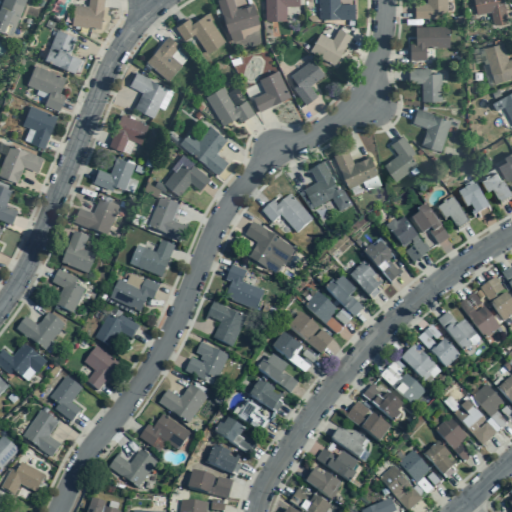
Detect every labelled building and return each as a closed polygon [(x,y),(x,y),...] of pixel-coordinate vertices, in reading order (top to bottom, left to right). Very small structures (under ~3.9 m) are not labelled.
[(0,31),(11,36),(24,0),(2,0),(0,5),(0,31)] [(103,0),(87,0),(87,6),(73,4),(71,25),(99,28),(102,9),(103,0)] [(216,0),(230,43),(242,39),(239,30),(259,24),(252,4),(236,9),(232,0),(216,0)] [(264,0),(265,20),(286,20),(285,6),(299,6),(298,0),(264,0)] [(317,0),(318,19),(354,19),(354,3),(339,4),(338,0),(317,0)] [(446,11),(446,0),(426,0),(426,3),(414,3),(414,18),(439,18),(439,12),(446,11)] [(502,0),(473,0),(476,15),(489,12),(493,25),(507,22),(502,0)] [(174,27),(183,40),(190,36),(203,56),(224,41),(205,13),(192,23),(188,18),(174,27)] [(409,59),(425,59),(425,48),(449,47),(448,26),(415,27),(415,43),(409,44),(409,59)] [(351,36),(338,28),(331,39),(319,33),(309,51),(334,65),(351,36)] [(74,72),(80,58),(67,53),(74,37),(56,29),(43,60),(74,72)] [(145,62),(167,81),(181,65),(170,56),(179,45),(168,35),(145,62)] [(493,84),(510,79),(509,75),(511,74),(511,58),(507,60),(502,43),(483,48),(493,84)] [(317,96),(309,86),(323,75),(311,59),(289,75),(296,84),(292,88),(305,105),(317,96)] [(48,94),(43,105),(58,111),(64,95),(58,93),(65,77),(34,65),(26,85),(48,94)] [(408,83),(421,83),(421,101),(441,100),(440,73),(429,73),(429,68),(408,69),(408,83)] [(258,80),(264,92),(252,98),(258,112),(289,97),(277,70),(258,80)] [(133,108),(152,118),(167,89),(135,72),(128,86),(141,93),(133,108)] [(204,97),(222,126),(237,117),(240,122),(253,114),(245,100),(235,106),(223,86),(204,97)] [(511,91),(491,104),(495,111),(503,107),(511,123),(511,91)] [(29,143),(43,149),(56,117),(29,106),(21,125),(34,130),(29,143)] [(411,123),(425,128),(419,144),(439,151),(450,121),(431,114),(431,113),(416,108),(411,123)] [(140,144),(147,125),(121,115),(108,146),(121,152),(127,139),(140,144)] [(227,163),(215,153),(226,140),(209,126),(197,141),(187,133),(178,144),(217,175),(227,163)] [(395,181),(416,165),(410,156),(415,153),(402,135),(390,144),(397,154),(383,165),(395,181)] [(36,172),(42,158),(27,152),(9,145),(0,165),(0,176),(16,183),(22,167),(36,172)] [(332,156),(347,189),(377,175),(369,156),(353,164),(346,149),(332,156)] [(497,166),(506,183),(511,179),(511,152),(503,157),(505,161),(497,166)] [(91,183),(111,191),(113,186),(123,190),(134,165),(116,157),(109,174),(96,169),(91,183)] [(312,210),(330,199),(338,212),(350,206),(342,192),(339,191),(329,175),(330,175),(322,161),(309,169),(316,182),(301,190),(312,210)] [(208,178),(192,165),(189,169),(180,162),(163,184),(178,196),(189,182),(199,190),(208,178)] [(490,192),(498,205),(510,198),(495,172),(479,182),(486,194),(490,192)] [(456,193),(465,208),(469,206),(475,215),(487,207),(473,183),(456,193)] [(0,221),(10,226),(15,212),(4,207),(10,190),(0,186),(0,221)] [(279,216),(295,234),(311,220),(288,195),(276,205),(272,201),(260,212),(270,223),(279,216)] [(170,221),(176,204),(158,197),(146,227),(177,240),(183,226),(170,221)] [(72,223),(105,236),(117,206),(98,198),(91,214),(78,209),(72,223)] [(456,230),(467,223),(451,198),(436,208),(443,220),(447,218),(456,230)] [(447,238),(424,204),(415,210),(417,213),(409,219),(420,235),(427,230),(437,245),(447,238)] [(384,227),(387,231),(388,230),(402,248),(409,243),(412,246),(403,252),(411,263),(427,252),(402,218),(395,224),(392,221),(384,227)] [(275,275),(281,265),(283,266),(294,249),(251,223),(243,235),(256,243),(247,257),(275,275)] [(94,255),(81,249),(86,237),(72,231),(59,263),(86,274),(94,255)] [(154,253),(135,245),(127,265),(160,278),(173,246),(159,240),(154,253)] [(361,252),(375,268),(376,267),(389,282),(401,272),(397,269),(395,270),(389,263),(393,259),(378,243),(372,248),(369,245),(361,252)] [(367,297),(381,284),(378,282),(375,284),(371,279),(374,276),(361,263),(348,276),(367,297)] [(223,298),(254,311),(262,291),(240,282),(245,271),(230,265),(224,280),(229,282),(223,298)] [(511,268),(511,267),(500,273),(511,292),(511,268)] [(73,284),(76,279),(56,270),(50,283),(61,288),(53,305),(71,314),(83,289),(73,284)] [(138,312),(145,298),(151,300),(158,286),(143,279),(142,281),(128,275),(124,283),(117,279),(108,298),(138,312)] [(354,291),(340,277),(333,284),(330,281),(323,288),(353,317),(362,308),(349,296),(354,291)] [(502,323),(511,316),(511,305),(504,294),(498,298),(495,294),(502,290),(494,278),(478,288),(502,323)] [(474,294),(478,291),(482,297),(478,300),(474,294)] [(303,305),(334,334),(339,328),(328,317),(335,310),(315,292),(303,305)] [(466,297),(472,293),(480,304),(474,308),(466,297)] [(498,328),(482,307),(474,313),(464,300),(457,305),(483,339),(498,328)] [(218,323),(211,338),(230,347),(244,318),(225,309),(225,308),(212,302),(205,316),(218,323)] [(63,325),(46,312),(35,326),(24,317),(14,329),(43,351),(63,325)] [(331,339),(320,330),(298,312),(286,326),(319,354),(331,339)] [(456,326),(445,313),(435,321),(462,353),(470,346),(467,342),(474,336),(462,322),(456,326)] [(92,338),(109,348),(118,332),(130,339),(138,326),(119,315),(116,320),(107,314),(92,338)] [(442,340),(435,346),(432,343),(439,336),(430,326),(416,339),(444,370),(458,357),(442,340)] [(270,347),(303,373),(315,358),(304,350),(300,355),(304,358),(302,361),(294,355),(300,347),(281,332),(270,347)] [(226,355),(199,342),(194,353),(200,356),(197,362),(189,358),(183,371),(202,380),(204,375),(215,380),(226,355)] [(45,362),(22,344),(11,358),(0,350),(0,368),(9,375),(11,371),(19,378),(27,368),(35,374),(45,362)] [(93,371),(84,382),(96,391),(117,364),(95,346),(82,362),(93,371)] [(428,377),(431,379),(438,372),(420,354),(417,357),(412,352),(415,350),(412,347),(399,360),(422,383),(428,377)] [(254,369),(288,393),(295,382),(281,373),(286,366),(270,355),(265,363),(261,360),(254,369)] [(423,393),(404,374),(399,379),(397,377),(401,372),(391,363),(378,377),(411,407),(423,393)] [(70,423),(79,410),(69,403),(80,388),(64,376),(47,398),(56,405),(53,409),(70,423)] [(511,406),(511,378),(510,376),(496,388),(511,406)] [(281,396),(278,394),(276,397),(270,393),(272,390),(258,380),(253,387),(249,385),(244,393),(274,414),(281,403),(278,400),(281,396)] [(187,424),(205,396),(188,384),(178,399),(165,390),(157,403),(187,424)] [(371,384),(361,395),(377,409),(376,410),(392,422),(399,414),(396,412),(401,406),(386,393),(382,397),(373,390),(375,387),(371,384)] [(495,411),(502,405),(484,384),(470,397),(498,428),(504,422),(495,411)] [(480,445),(494,432),(465,400),(458,407),(448,396),(442,402),(480,445)] [(231,415),(259,433),(266,423),(263,421),(264,420),(254,414),(257,409),(245,401),(241,407),(238,404),(231,415)] [(344,417),(378,443),(390,428),(371,413),(366,419),(363,417),(368,412),(356,402),(344,417)] [(504,406),(511,415),(506,420),(498,411),(504,406)] [(59,444),(47,436),(56,422),(39,410),(21,436),(37,447),(36,448),(50,458),(59,444)] [(146,425),(137,438),(150,447),(157,437),(176,451),(188,433),(161,414),(151,429),(146,425)] [(244,452),(252,442),(240,434),(243,429),(223,416),(212,432),(244,452)] [(461,462),(468,456),(457,444),(465,437),(447,417),(432,430),(461,462)] [(364,441),(352,433),(349,437),(337,429),(329,440),(357,459),(362,452),(360,451),(362,448),(360,447),(364,441)] [(0,468),(17,450),(1,436),(0,437),(0,468)] [(467,440),(475,449),(469,454),(461,445),(467,440)] [(422,455),(441,476),(452,467),(445,459),(448,456),(436,442),(422,455)] [(208,453),(205,452),(201,461),(230,475),(238,458),(235,456),(233,460),(227,457),(229,453),(212,445),(208,453)] [(340,453),(334,462),(330,459),(332,456),(321,449),(314,460),(348,483),(355,474),(351,472),(356,464),(340,453)] [(106,467),(136,489),(155,462),(138,450),(128,464),(115,455),(106,467)] [(396,463),(424,495),(431,489),(421,476),(428,470),(410,450),(396,463)] [(18,485),(34,493),(44,475),(20,462),(14,472),(9,469),(0,486),(0,488),(13,495),(18,485)] [(391,466),(420,498),(406,511),(377,478),(391,466)] [(331,500),(336,493),(334,492),(340,484),(323,473),(321,476),(315,472),(317,470),(314,468),(304,483),(327,499),(328,498),(331,500)] [(231,481),(216,477),(214,487),(210,486),(212,476),(190,470),(185,488),(226,499),(231,481)] [(430,473),(438,481),(433,486),(425,478),(430,473)] [(287,502),(302,511),(325,511),(329,507),(312,496),(307,504),(301,500),(304,496),(300,494),(301,491),(297,488),(287,502)] [(83,511),(119,511),(102,507),(103,502),(90,498),(86,511),(84,511),(83,511)] [(359,511),(395,511),(388,499),(359,511)] [(222,511),(223,505),(209,503),(208,511),(205,511),(206,503),(179,500),(177,511),(222,511)]
